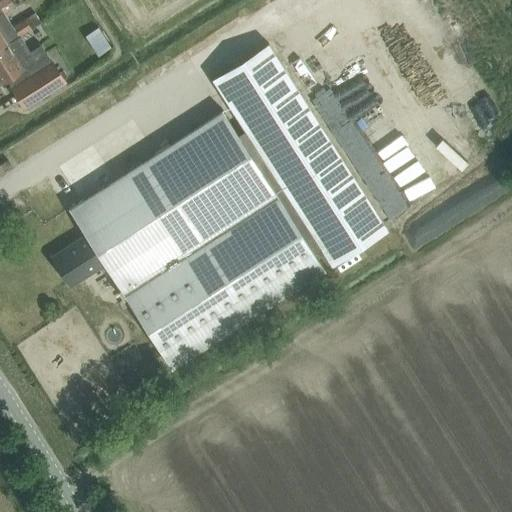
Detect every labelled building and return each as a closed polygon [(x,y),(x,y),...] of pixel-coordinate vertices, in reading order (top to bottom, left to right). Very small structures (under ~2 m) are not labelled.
[(0,0),(0,12),(3,11),(15,3),(12,0),(0,0)] [(421,0),(429,18),(429,0),(448,44),(448,35),(464,74),(488,74),(511,64),(511,30),(499,0),(421,0)] [(13,27),(3,11),(0,12),(0,46),(19,34),(20,35),(31,28),(40,22),(34,12),(25,19),(13,27)] [(30,51),(20,35),(19,34),(0,46),(0,82),(9,77),(14,85),(12,86),(25,106),(65,80),(52,60),(43,66),(32,49),(30,51)] [(126,297),(171,368),(325,270),(314,253),(321,248),(332,265),(387,230),(268,43),(213,78),(246,130),(239,135),(223,109),(68,208),(86,235),(52,256),(70,284),(99,265),(100,267),(105,264),(120,288),(117,290),(123,299),(126,297)] [(6,171),(13,167),(9,160),(2,165),(6,171)]
